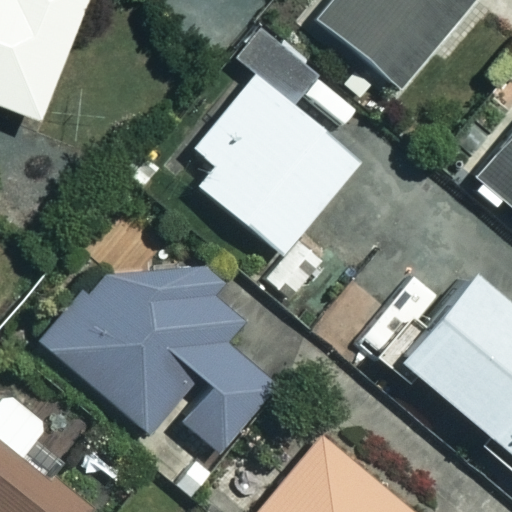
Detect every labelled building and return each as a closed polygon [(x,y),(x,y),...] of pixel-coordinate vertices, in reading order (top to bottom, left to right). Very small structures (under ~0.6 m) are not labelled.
[(0,0),(0,97),(45,113),(85,0),(0,0)] [(477,0),(328,0),(312,19),(401,96),(482,4),(477,0)] [(280,92),(198,184),(272,250),(354,158),(280,92)] [(511,133),(476,175),(511,205),(511,133)] [(114,266),(47,340),(146,433),(164,406),(218,453),(273,386),(223,347),(215,269),(114,266)] [(511,299),(475,269),(402,356),(511,447),(511,299)] [(419,511),(330,438),(268,511),(419,511)] [(0,440),(0,511),(52,511),(67,495),(0,440)]
